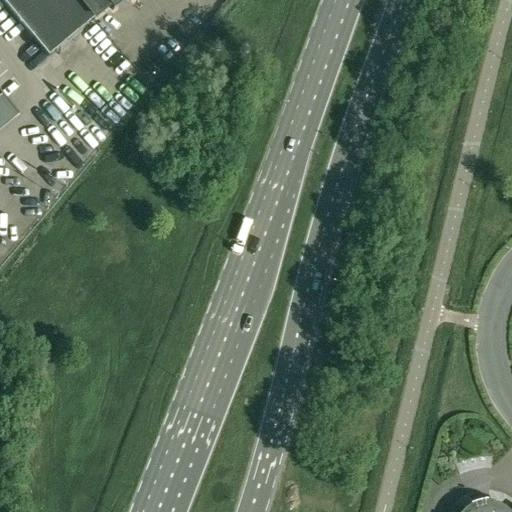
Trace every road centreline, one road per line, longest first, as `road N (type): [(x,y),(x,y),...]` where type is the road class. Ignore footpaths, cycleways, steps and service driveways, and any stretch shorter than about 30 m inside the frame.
road 1 (primary): [(345,0),(163,511)]
road 2 (primary): [(251,511),(324,228),(401,0)]
road 3 (unclassified): [(511,406),(496,370),(494,329),(511,279)]
